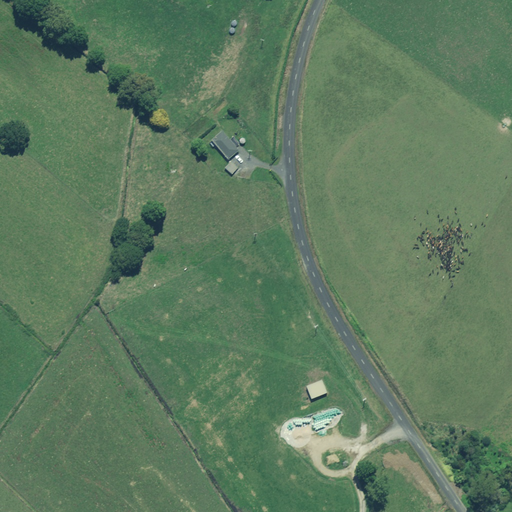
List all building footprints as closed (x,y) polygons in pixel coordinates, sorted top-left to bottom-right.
[(239,151),(223,132),(212,141),(229,160),(239,151)] [(238,168),(232,163),(227,169),(232,174),(238,168)] [(328,393),(322,380),(307,387),(312,399),(328,393)] [(314,422),(312,417),(303,421),(304,426),(314,422)] [(335,438),(332,428),(319,432),(322,442),(335,438)]
